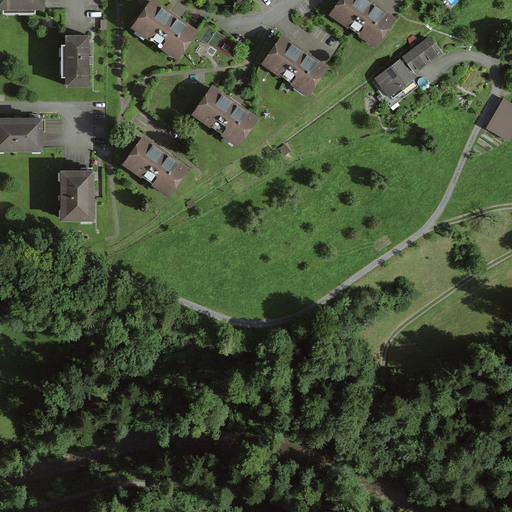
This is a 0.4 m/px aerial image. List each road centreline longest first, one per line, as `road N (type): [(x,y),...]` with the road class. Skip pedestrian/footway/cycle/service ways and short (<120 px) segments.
road 1 (track): [(0,244),(62,247),(210,314),(281,320),(323,301),(426,229),(494,93),(494,74),(481,61),(455,58),(422,77)]
road 2 (track): [(511,256),(399,327),(382,349),(391,386),(415,406),(453,410),(511,385)]
